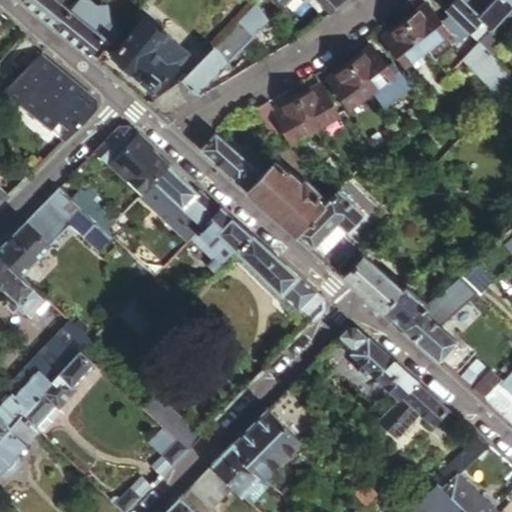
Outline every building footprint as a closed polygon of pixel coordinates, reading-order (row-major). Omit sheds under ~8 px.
[(23,0),(55,25),(69,7),(74,1),(72,0),(64,0),(63,2),(60,0),(23,0)] [(255,0),(251,0),(210,44),(201,54),(181,79),(199,93),(227,60),(267,17),(255,0)] [(480,17),(462,0),(447,0),(443,4),(447,9),(468,30),(480,17)] [(511,0),(488,0),(485,3),(482,0),(462,0),(480,17),(490,27),(511,3),(511,0)] [(88,21),(92,16),(74,1),(69,7),(88,21)] [(468,30),(447,9),(437,17),(424,1),(403,18),(424,45),(445,28),(455,41),(468,30)] [(69,7),(55,25),(88,51),(102,35),(109,41),(122,26),(115,20),(108,21),(103,26),(96,20),(92,25),(88,21),(69,7)] [(184,50),(141,15),(110,53),(150,86),(151,88),(154,88),(154,85),(184,50)] [(403,18),(381,35),(402,62),(424,45),(403,18)] [(511,77),(511,73),(479,38),(477,40),(461,57),(497,93),(511,77)] [(380,106),(409,82),(392,60),(385,66),(369,44),(348,61),(368,89),(380,106)] [(23,100),(63,139),(94,107),(94,96),(41,53),(6,88),(20,102),(23,100)] [(348,61),(326,78),(346,106),(368,89),(348,61)] [(189,100),(177,83),(148,100),(160,110),(168,111),(189,100)] [(335,113),(319,83),(295,95),(311,126),(335,113)] [(20,102),(6,88),(0,93),(0,96),(13,109),(20,102)] [(266,99),(250,109),(274,133),(281,127),(288,139),(311,126),(295,95),(271,107),(266,99)] [(145,189),(169,164),(150,147),(152,145),(129,124),(118,124),(93,149),(123,179),(125,176),(128,173),(145,189)] [(245,187),(267,163),(242,143),(237,149),(214,129),(199,147),(245,187)] [(245,187),(295,231),(322,203),(314,195),(318,192),(316,190),(317,188),(305,177),(301,180),(289,168),(286,171),(273,158),(267,163),(245,187)] [(142,192),(188,236),(218,204),(199,186),(196,188),(169,164),(145,189),(142,192)] [(58,185),(0,243),(0,252),(20,271),(69,220),(99,248),(112,235),(106,229),(71,197),(58,185)] [(106,229),(115,220),(80,188),(71,197),(106,229)] [(295,231),(312,246),(335,222),(345,231),(362,212),(336,188),(322,203),(295,231)] [(234,248),(250,231),(218,204),(188,236),(210,255),(204,262),(213,271),(234,248)] [(310,309),(323,295),(250,231),(234,248),(299,304),(301,302),(310,309)] [(337,268),(354,249),(337,235),(320,253),(337,268)] [(132,259),(157,275),(166,260),(141,244),(132,259)] [(20,271),(0,252),(0,292),(12,304),(16,299),(30,312),(46,296),(20,271)] [(382,308),(401,287),(361,252),(343,273),(382,308)] [(464,268),(459,273),(468,282),(478,293),(494,277),(475,258),(464,268)] [(454,268),(459,273),(464,268),(459,263),(454,268)] [(401,325),(404,327),(423,309),(431,317),(468,282),(459,273),(426,303),(401,325)] [(382,308),(401,325),(426,303),(406,282),(401,287),(382,308)] [(116,313),(146,341),(163,323),(132,295),(116,313)] [(404,327),(439,358),(456,340),(431,317),(423,309),(404,327)] [(13,391),(27,405),(82,348),(91,338),(70,318),(30,360),(37,366),(13,391)] [(374,371),(400,394),(416,377),(357,324),(346,326),(339,333),(354,347),(351,351),(362,361),(359,365),(360,369),(367,375),(371,375),(374,371)] [(27,405),(20,412),(33,424),(51,406),(57,405),(74,387),(71,384),(94,359),(82,348),(27,405)] [(482,397),(497,382),(500,379),(489,368),(471,387),(482,397)] [(511,369),(498,383),(497,382),(482,397),(511,423),(511,369)] [(416,377),(400,394),(379,418),(395,433),(417,409),(431,421),(446,404),(416,377)] [(286,387),(267,406),(300,438),(310,428),(319,419),(286,387)] [(0,433),(20,412),(27,405),(13,391),(10,389),(0,399),(0,433)] [(165,424),(187,445),(200,431),(170,405),(165,406),(151,394),(142,403),(165,424)] [(300,438),(267,406),(233,441),(267,474),(301,439),(300,438)] [(33,424),(20,412),(0,433),(0,465),(1,465),(4,468),(10,469),(17,461),(17,454),(14,451),(37,428),(33,424)] [(154,463),(163,470),(171,462),(187,445),(165,424),(149,441),(162,454),(154,463)] [(310,428),(300,438),(301,439),(307,445),(314,440),(310,428)] [(489,442),(480,434),(436,477),(445,486),(458,472),(489,442)] [(307,445),(318,456),(324,449),(314,440),(307,445)] [(267,474),(233,441),(212,462),(228,478),(227,479),(231,483),(241,493),(242,492),(260,475),(263,478),(264,477),(267,474)] [(228,478),(212,462),(191,484),(211,503),(231,483),(227,479),(228,478)] [(498,511),(458,472),(445,486),(471,511),(498,511)] [(260,475),(242,492),(252,503),(271,484),(264,477),(263,478),(260,475)] [(106,493),(124,510),(150,484),(141,476),(134,483),(132,481),(118,495),(114,491),(109,491),(106,493)] [(349,487),(367,504),(377,494),(359,477),(349,487)] [(377,494),(367,504),(374,511),(388,498),(381,490),(377,494)] [(162,511),(195,511),(179,496),(162,511)] [(440,511),(424,496),(408,511),(440,511)]
